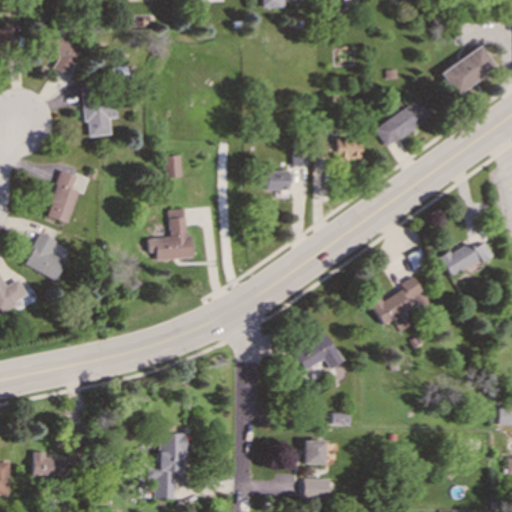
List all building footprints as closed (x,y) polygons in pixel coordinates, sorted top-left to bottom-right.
[(258,0),(259,8),(281,7),(280,0),(258,0)] [(0,25),(0,49),(15,44),(7,23),(0,25)] [(56,56),(49,67),(62,74),(80,45),(54,29),(43,48),(56,56)] [(492,67),(476,44),(436,72),(451,94),(492,67)] [(107,134),(106,117),(113,117),(112,98),(79,100),(80,122),(84,121),(85,135),(107,134)] [(382,146),(426,116),(414,98),(370,127),(382,146)] [(331,158),(356,158),(356,138),(331,137),(331,158)] [(310,155),(323,156),(323,141),(310,141),(310,155)] [(304,165),(303,149),(289,149),(289,165),(304,165)] [(160,176),(177,176),(176,154),(159,155),(160,176)] [(74,190),(68,188),(72,174),(56,169),(43,215),(64,222),(74,190)] [(285,170),(262,169),(262,189),(285,189),(285,170)] [(180,208),(164,209),(166,236),(147,237),(148,260),(189,257),(187,234),(182,234),(180,208)] [(45,252),(52,239),(35,231),(20,264),(52,278),(61,259),(45,252)] [(463,240),(435,258),(446,275),(476,257),(478,260),(488,254),(480,241),(468,248),(463,240)] [(421,298),(408,275),(395,283),(398,288),(377,300),(375,297),(366,303),(378,324),(388,318),(396,331),(407,324),(397,307),(413,298),(415,301),(421,298)] [(23,294),(15,278),(1,284),(0,282),(0,310),(14,304),(12,299),(23,294)] [(319,358),(325,368),(338,360),(322,332),(289,352),(299,370),(319,358)] [(345,424),(345,413),(328,412),(328,423),(345,424)] [(508,424),(507,412),(493,412),(494,424),(508,424)] [(180,432),(155,432),(155,467),(144,467),(144,480),(150,480),(150,497),(169,497),(169,476),(180,476),(180,432)] [(320,463),(320,439),(300,438),(299,463),(320,463)] [(40,456),(40,451),(29,451),(29,474),(61,475),(62,457),(40,456)] [(326,478),(300,477),(300,498),(325,499),(326,478)]
